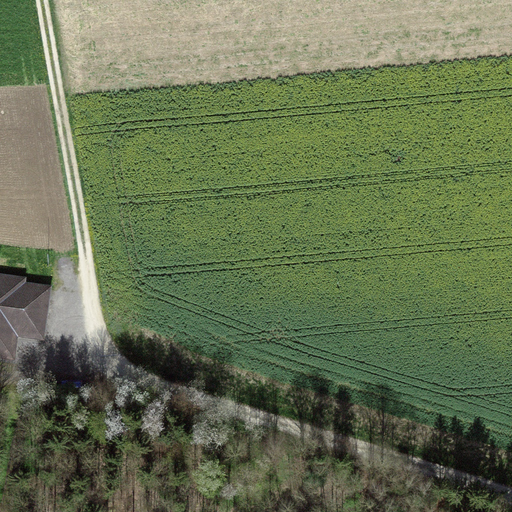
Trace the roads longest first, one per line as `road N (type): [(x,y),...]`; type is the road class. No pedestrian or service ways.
road 1 (track): [(0,379),(33,381),(76,366),(118,370),(96,315),(40,0)]
road 2 (unclassified): [(118,370),(511,495)]
road 3 (track): [(33,381),(0,497)]
